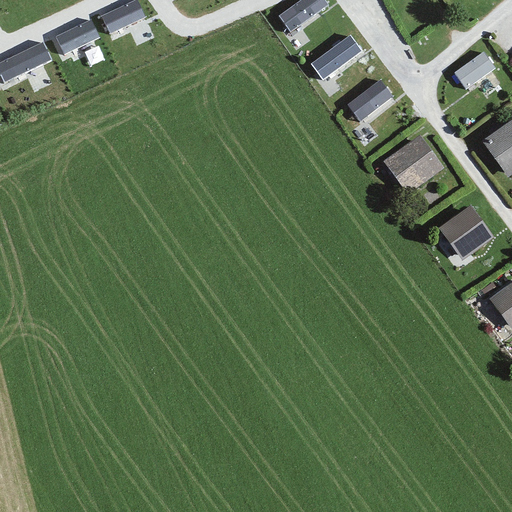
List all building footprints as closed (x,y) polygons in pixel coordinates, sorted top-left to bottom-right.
[(140,0),(127,0),(102,9),(110,32),(147,19),(140,0)] [(329,0),(293,0),(278,11),(292,30),(330,1),(329,0)] [(56,34),(65,52),(101,35),(93,16),(56,34)] [(351,31),(311,58),(324,77),(364,49),(351,31)] [(0,57),(0,70),(2,78),(53,60),(46,41),(0,57)] [(484,47),(455,69),(467,86),(497,64),(484,47)] [(363,121),(397,96),(381,75),(347,101),(363,121)] [(511,117),(483,139),(511,176),(511,174),(511,117)] [(425,131),(384,154),(405,189),(445,166),(425,131)] [(460,257),(495,236),(475,202),(439,224),(460,257)] [(511,327),(511,281),(491,295),(511,327)]
